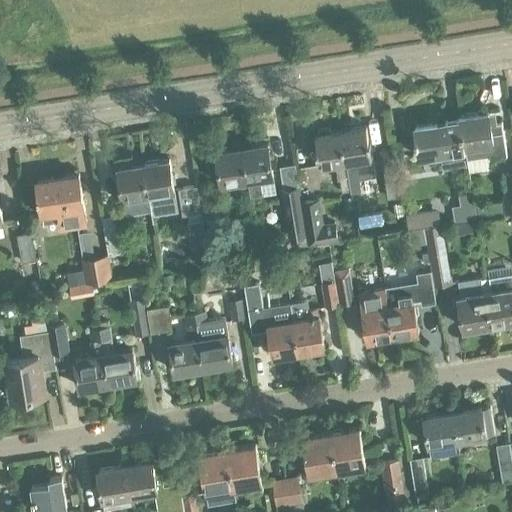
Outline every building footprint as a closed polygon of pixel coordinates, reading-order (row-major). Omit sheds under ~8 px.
[(461,119),(469,159),(492,156),(492,158),(509,156),(503,122),(492,124),(490,112),(461,117),(461,119)] [(470,166),(469,159),(461,119),(416,127),(421,158),(442,154),(444,170),(470,166)] [(367,125),(341,129),(352,189),(360,187),(359,178),(375,175),(372,156),(367,125)] [(319,133),(316,133),(321,165),(336,162),(338,179),(340,179),(342,191),(350,189),(352,189),(341,129),(331,131),(330,127),(318,129),(319,133)] [(244,145),(250,178),(253,195),(263,193),(260,176),(274,174),(269,141),(244,145)] [(250,178),(244,145),(217,149),(222,183),(250,178)] [(170,157),(146,161),(153,208),(152,209),(153,213),(177,208),(174,189),(175,189),(170,157)] [(127,213),(152,209),(153,208),(146,161),(119,165),(124,197),(125,197),(127,213)] [(401,195),(397,169),(385,171),(388,197),(401,195)] [(45,222),(61,220),(62,227),(88,223),(80,171),(37,178),(43,212),(45,222)] [(197,184),(179,187),(183,213),(202,210),(197,184)] [(305,233),(300,202),(298,186),(284,188),(291,235),(305,233)] [(216,199),(203,201),(207,224),(219,222),(216,199)] [(319,199),(303,201),(309,243),(338,239),(335,221),(334,222),(334,224),(323,225),(319,199)] [(410,228),(424,225),(441,222),(442,222),(440,208),(407,214),(410,228)] [(116,214),(103,216),(109,254),(122,252),(116,214)] [(203,218),(188,220),(190,232),(205,229),(203,218)] [(441,222),(424,225),(429,252),(430,261),(432,269),(434,285),(453,281),(452,274),(450,275),(441,222)] [(37,259),(31,231),(17,234),(22,262),(37,259)] [(83,258),(82,258),(84,269),(87,282),(110,279),(112,278),(108,253),(95,256),(83,258)] [(349,268),(336,270),(341,303),(355,301),(349,268)] [(84,269),(67,272),(70,285),(87,282),(84,269)] [(432,269),(418,271),(423,303),(437,301),(434,285),(432,269)] [(511,272),(498,275),(486,276),(488,289),(494,323),(511,319),(511,272)] [(459,281),(461,294),(459,294),(465,327),(494,323),(488,289),(486,276),(485,277),(459,281)] [(340,303),(335,279),(321,282),(325,306),(340,303)] [(259,282),(245,284),(252,331),(270,328),(274,354),(300,350),(295,318),(292,301),(263,306),(259,282)] [(400,283),(387,286),(395,335),(420,331),(414,298),(413,291),(402,293),(400,283)] [(395,335),(387,286),(373,288),(373,290),(361,292),(369,339),(395,335)] [(143,297),(130,299),(136,335),(149,333),(143,297)] [(233,319),(245,317),(242,297),(230,299),(233,319)] [(309,298),(292,301),(295,318),(300,350),(325,346),(320,313),(319,314),(318,306),(311,308),(309,298)] [(147,307),(151,333),(172,330),(168,304),(147,307)] [(205,309),(197,311),(205,366),(233,361),(226,316),(207,319),(205,309)] [(175,371),(205,366),(197,311),(185,313),(189,338),(170,341),(175,371)] [(50,320),(51,326),(55,348),(69,346),(65,318),(50,320)] [(101,326),(110,382),(138,377),(133,347),(115,351),(110,325),(101,326)] [(55,348),(51,326),(20,331),(24,352),(6,355),(13,395),(16,394),(17,398),(31,396),(30,392),(47,389),(42,358),(56,356),(55,348)] [(110,382),(101,326),(91,328),(95,354),(76,357),(80,387),(110,382)] [(454,410),(459,439),(487,434),(495,432),(491,405),(483,406),(483,405),(454,410)] [(458,439),(459,439),(454,410),(424,415),(431,456),(460,451),(458,439)] [(360,425),(332,430),(339,470),(366,465),(360,425)] [(310,474),(339,470),(332,430),(304,435),(310,474)] [(503,480),(511,478),(511,458),(509,442),(497,444),(503,480)] [(256,443),(229,447),(236,487),(248,485),(249,491),(264,489),(263,482),(256,443)] [(229,447),(200,452),(207,492),(208,500),(209,504),(237,499),(235,487),(236,487),(229,447)] [(423,456),(410,458),(416,495),(429,493),(423,456)] [(154,459),(127,464),(132,493),(159,489),(154,459)] [(389,504),(406,501),(399,459),(382,461),(389,504)] [(127,464),(99,469),(104,498),(105,507),(132,503),(130,494),(132,493),(127,464)] [(51,482),(32,486),(36,511),(81,511),(81,509),(69,511),(63,475),(50,477),(51,482)] [(287,477),(291,502),(303,500),(299,475),(287,477)] [(278,504),(291,502),(287,477),(274,480),(278,504)] [(186,511),(199,511),(196,493),(184,495),(186,511)]
